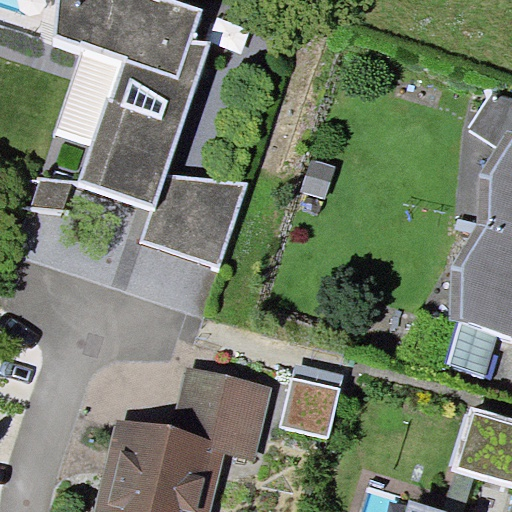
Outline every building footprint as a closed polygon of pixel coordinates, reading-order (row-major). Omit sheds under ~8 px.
[(201,9),(177,0),(56,0),(53,35),(84,46),(123,60),(110,96),(106,94),(89,145),(76,182),(153,209),(166,173),(211,42),(193,35),(201,9)] [(123,60),(84,46),(54,133),(89,145),(106,94),(110,96),(123,60)] [(511,138),(492,169),(490,219),(511,225),(511,138)] [(334,166),(311,159),(302,190),(325,197),(334,166)] [(248,183),(166,173),(153,209),(142,243),(221,266),(248,183)] [(511,334),(511,225),(490,219),(463,261),(462,317),(511,334)] [(343,373),(295,361),(280,425),(328,437),(343,373)] [(185,366),(171,428),(211,438),(209,447),(223,450),(253,457),(270,385),(185,366)] [(511,415),(472,403),(453,468),(511,485),(511,415)] [(171,428),(117,415),(93,511),(208,511),(223,450),(209,447),(211,438),(171,428)] [(458,511),(409,497),(404,511),(458,511)]
